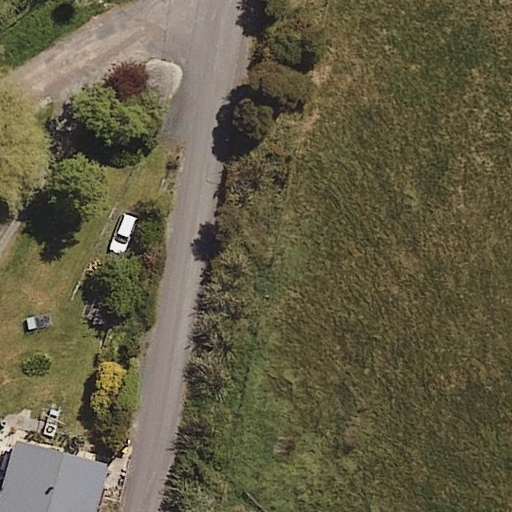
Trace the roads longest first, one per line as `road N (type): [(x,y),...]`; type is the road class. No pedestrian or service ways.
road 1 (residential): [(234,0),(142,511)]
road 2 (residential): [(193,0),(72,50),(0,96)]
